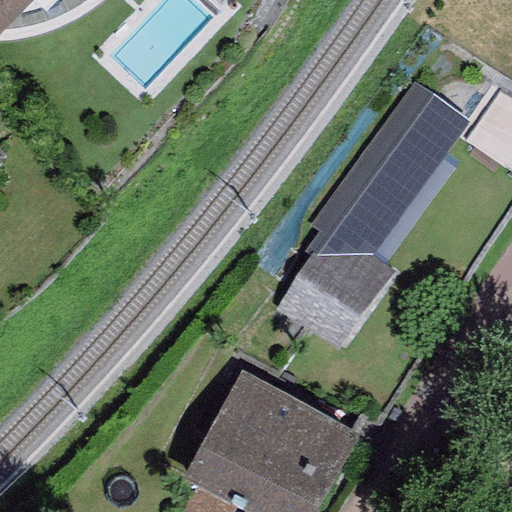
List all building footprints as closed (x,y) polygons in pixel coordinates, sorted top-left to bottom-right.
[(0,0),(0,40),(2,39),(38,0),(0,0)] [(38,0),(2,39),(11,39),(17,38),(27,38),(36,35),(50,30),(60,26),(71,22),(81,17),(95,6),(102,0),(38,0)] [(413,84),(309,227),(319,236),(306,252),(313,256),(318,260),(370,257),(383,268),(456,164),(443,157),(469,124),(413,84)] [(394,276),(383,268),(370,257),(318,260),(313,256),(273,314),(339,356),(394,276)] [(241,378),(181,485),(228,511),(323,511),(361,445),(241,378)]
